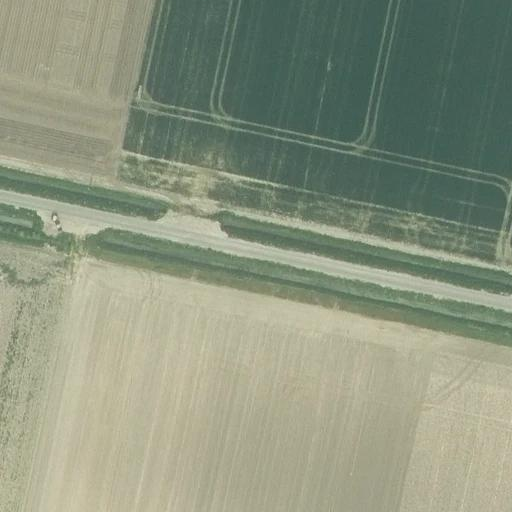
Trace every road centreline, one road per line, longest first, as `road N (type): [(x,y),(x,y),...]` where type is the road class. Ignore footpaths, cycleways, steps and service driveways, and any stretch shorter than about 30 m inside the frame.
road 1 (unclassified): [(511,306),(0,198)]
road 2 (track): [(17,511),(81,215)]
